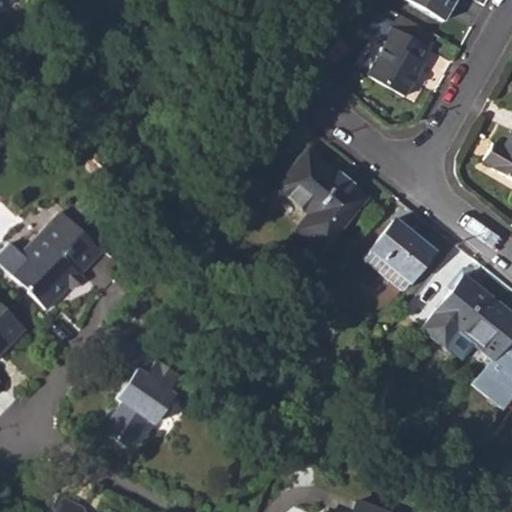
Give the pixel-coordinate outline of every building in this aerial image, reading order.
[(400,0),(442,22),(450,7),(437,0),(400,0)] [(437,0),(450,7),(454,9),(458,0),(437,0)] [(365,76),(404,96),(422,64),(419,62),(426,49),(423,48),(389,28),(392,23),(374,14),(364,32),(384,43),(365,76)] [(431,34),(396,15),(392,23),(389,28),(423,48),(431,34)] [(481,160),(491,165),(490,168),(511,180),(511,130),(501,149),(491,143),(481,160)] [(275,188),(308,214),(294,231),(320,252),(365,198),(306,150),(275,188)] [(0,258),(0,265),(7,272),(6,273),(42,308),(64,285),(68,288),(80,276),(76,272),(97,250),(56,211),(15,252),(11,248),(0,258)] [(361,260),(400,291),(431,252),(392,221),(361,260)] [(419,330),(442,349),(455,332),(472,345),(490,361),(511,333),(511,314),(462,275),(419,330)] [(0,309),(0,349),(3,347),(5,347),(22,330),(0,309)] [(442,349),(459,362),(472,345),(455,332),(442,349)] [(511,396),(511,333),(490,361),(470,385),(500,412),(511,396)] [(168,412),(178,392),(175,383),(186,363),(135,336),(124,357),(141,366),(138,371),(140,376),(134,388),(128,390),(125,397),(131,400),(128,406),(121,409),(117,417),(119,424),(115,432),(143,447),(159,415),(168,412)] [(386,511),(357,500),(352,511),(386,511)]
